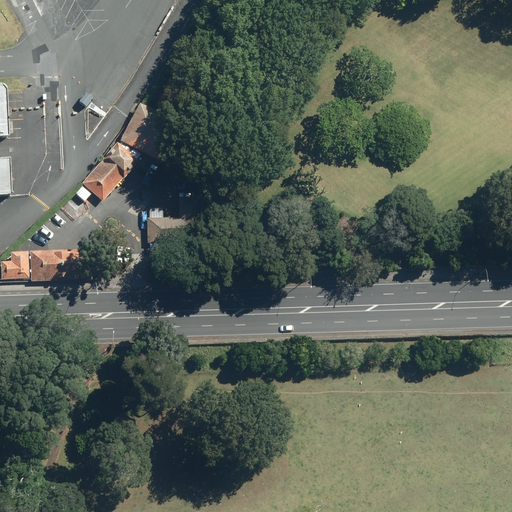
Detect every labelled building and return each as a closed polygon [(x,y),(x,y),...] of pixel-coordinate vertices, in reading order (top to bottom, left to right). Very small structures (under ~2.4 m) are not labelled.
[(166,0),(147,0),(161,8),(166,0)] [(132,68),(113,58),(92,96),(112,106),(132,68)] [(0,196),(8,196),(7,179),(6,162),(0,162),(0,139),(5,139),(7,139),(5,92),(1,86),(0,86),(0,196)] [(185,128),(138,105),(119,143),(166,166),(185,128)] [(116,146),(83,187),(104,204),(137,163),(116,146)] [(176,218),(147,219),(148,244),(205,241),(203,200),(175,201),(176,218)] [(10,263),(0,263),(1,281),(107,275),(105,249),(9,254),(10,263)]
